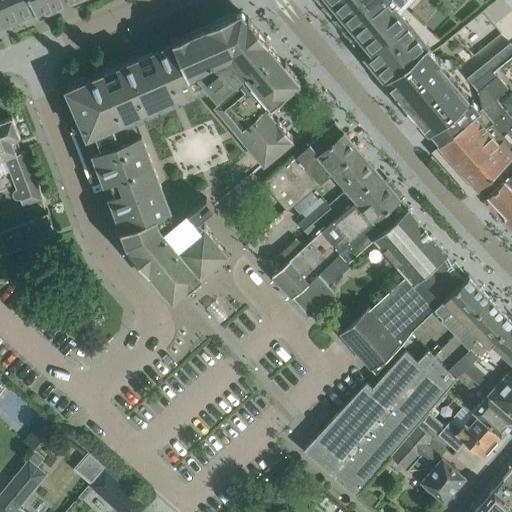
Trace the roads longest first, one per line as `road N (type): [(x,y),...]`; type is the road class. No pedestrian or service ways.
road 1 (residential): [(163,511),(182,491),(93,405),(162,333),(115,276),(21,53)]
road 2 (tertiary): [(21,53),(156,0)]
